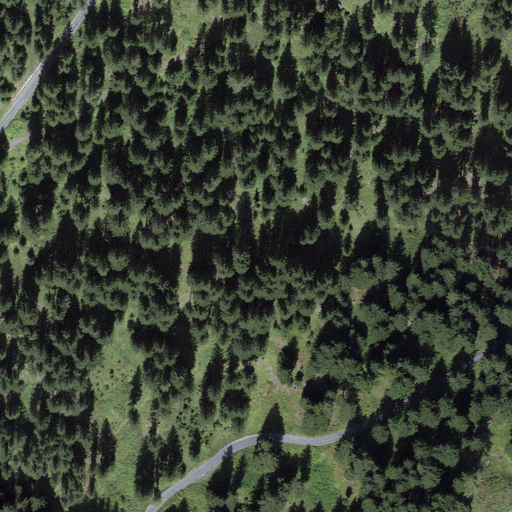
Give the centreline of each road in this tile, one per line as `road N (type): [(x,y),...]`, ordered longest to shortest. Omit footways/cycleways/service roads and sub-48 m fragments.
road 1 (track): [(147,511),(217,461),(259,443),(362,423),(511,331)]
road 2 (track): [(89,0),(0,127)]
